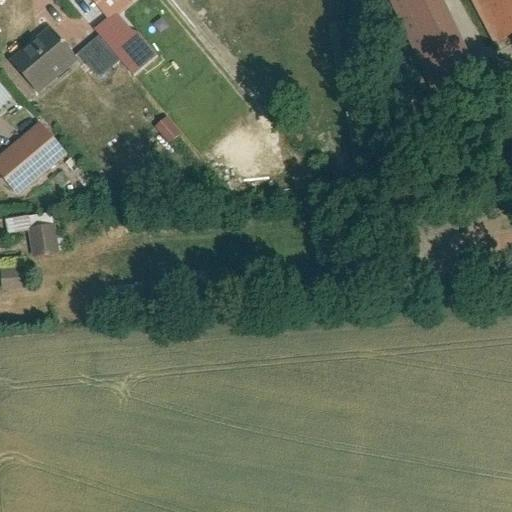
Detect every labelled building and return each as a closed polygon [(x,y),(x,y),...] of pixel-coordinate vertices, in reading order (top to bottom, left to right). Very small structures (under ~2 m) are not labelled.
[(436,0),(395,0),(425,63),(459,47),(436,0)] [(511,11),(511,0),(467,0),(484,28),(511,11)] [(354,48),(353,23),(330,25),(331,49),(354,48)] [(51,27),(8,63),(36,96),(79,60),(97,81),(120,61),(98,35),(75,55),(51,27)] [(70,108),(88,94),(79,82),(61,96),(70,108)] [(171,144),(183,132),(167,116),(155,128),(171,144)] [(34,119),(0,148),(0,173),(18,194),(64,154),(34,119)] [(53,209),(3,216),(5,234),(31,231),(34,256),(59,253),(53,209)] [(0,270),(0,290),(22,291),(22,271),(0,270)] [(140,287),(114,288),(116,314),(141,312),(140,287)]
